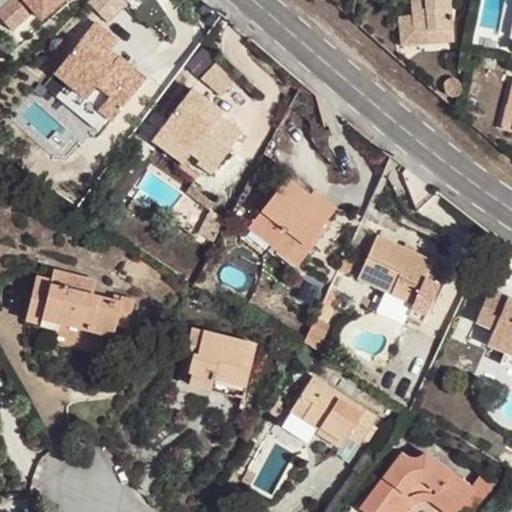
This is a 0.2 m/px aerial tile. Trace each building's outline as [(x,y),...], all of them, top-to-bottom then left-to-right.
[(41,21),(64,0),(8,0),(0,7),(0,15),(13,31),(33,12),(41,21)] [(127,0),(88,0),(87,2),(106,22),(128,0),(127,0)] [(418,43),(450,41),(448,0),(444,1),(444,0),(410,0),(412,17),(413,31),(417,31),(418,43)] [(413,31),(412,17),(398,18),(399,45),(418,43),(417,31),(413,31)] [(95,22),(53,73),(85,99),(95,86),(109,97),(98,110),(106,116),(112,121),(146,78),(119,57),(112,66),(103,59),(111,50),(118,41),(95,22)] [(119,57),(111,50),(103,59),(112,66),(119,57)] [(85,99),(53,73),(43,86),(96,129),(106,116),(98,110),(109,97),(95,86),(85,99)] [(457,93),(460,89),(460,87),(457,81),(451,78),(447,79),(445,81),(442,87),(445,93),(447,95),(451,96),(457,93)] [(511,84),(501,127),(511,130),(511,84)] [(191,88),(159,130),(189,154),(198,160),(202,156),(216,167),(242,133),(219,115),(222,112),(191,88)] [(182,163),(189,154),(159,130),(152,140),(182,163)] [(202,156),(198,160),(196,164),(210,175),(216,167),(202,156)] [(315,191),(311,197),(288,178),(272,199),(276,202),(267,213),(263,210),(250,227),(252,230),(268,242),(297,265),(311,247),(307,244),(316,233),(320,236),(330,223),(326,220),(336,207),(315,191)] [(206,208),(214,198),(193,182),(185,192),(206,208)] [(272,199),(263,210),(267,213),(276,202),(272,199)] [(225,219),(209,210),(197,233),(213,241),(225,219)] [(265,245),(268,242),(252,230),(244,241),(259,253),(265,245)] [(511,247),(511,243),(494,232),(493,234),(485,250),(505,263),(511,247)] [(316,233),(307,244),(311,247),(320,236),(316,233)] [(408,315),(423,322),(446,271),(445,267),(377,236),(357,278),(385,291),(413,304),(408,315)] [(268,242),(265,245),(294,268),(297,265),(268,242)] [(36,276),(25,320),(40,323),(39,326),(57,330),(58,323),(60,316),(86,323),(85,329),(112,336),(115,324),(127,327),(134,300),(113,295),(112,300),(92,295),(95,281),(53,270),(50,280),(36,276)] [(511,299),(489,290),(475,322),(493,329),(487,345),(504,352),(511,355),(511,299)] [(413,304),(385,291),(380,302),(408,315),(413,304)] [(60,316),(58,323),(85,329),(86,323),(60,316)] [(316,351),(328,325),(315,318),(304,343),(316,351)] [(191,328),(185,353),(192,355),(188,371),(191,372),(188,383),(210,389),(213,377),(245,386),(256,344),(191,328)] [(511,369),(511,355),(504,352),(499,364),(511,369)] [(180,369),(188,371),(192,355),(185,353),(180,369)] [(359,445),(377,418),(312,376),(289,413),(315,430),(314,431),(340,448),(347,437),(359,445)] [(210,389),(242,397),(245,386),(213,377),(210,389)] [(404,473),(392,464),(358,508),(363,511),(392,511),(403,498),(410,503),(413,501),(418,499),(423,498),(428,499),(431,500),(436,493),(457,510),(458,508),(473,489),(470,487),(425,452),(423,456),(418,460),(412,460),(407,459),(408,467),(404,473)] [(407,459),(400,454),(392,464),(404,473),(408,467),(407,459)] [(253,474),(247,470),(241,480),(248,484),(253,474)] [(473,489),(458,508),(463,511),(475,511),(495,486),(480,475),(470,487),(473,489)] [(431,500),(446,511),(455,511),(457,510),(436,493),(431,500)] [(392,511),(403,511),(410,503),(403,498),(392,511)]
